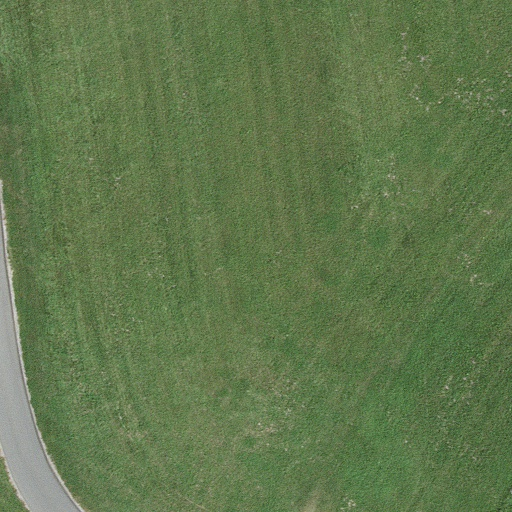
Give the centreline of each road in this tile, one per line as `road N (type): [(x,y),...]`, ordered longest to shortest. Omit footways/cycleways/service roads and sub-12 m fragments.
road 1 (track): [(511,199),(353,420),(317,511)]
road 2 (unclassified): [(0,361),(12,421),(58,511)]
